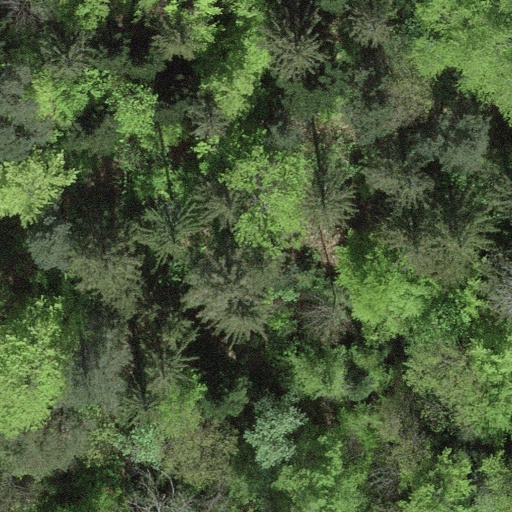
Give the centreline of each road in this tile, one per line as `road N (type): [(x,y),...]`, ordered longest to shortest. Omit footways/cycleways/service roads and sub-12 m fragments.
road 1 (track): [(0,204),(63,192),(277,120),(511,76)]
road 2 (track): [(381,106),(511,128)]
